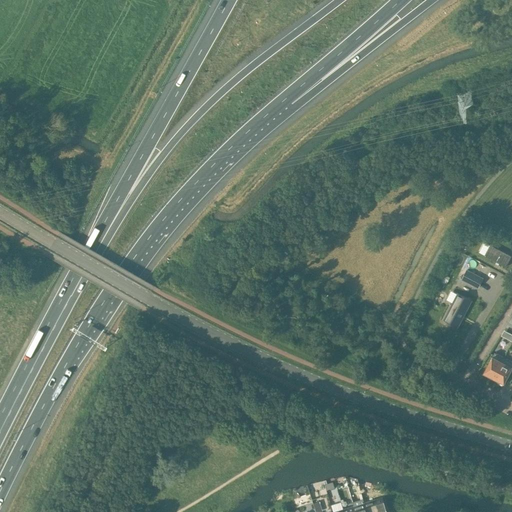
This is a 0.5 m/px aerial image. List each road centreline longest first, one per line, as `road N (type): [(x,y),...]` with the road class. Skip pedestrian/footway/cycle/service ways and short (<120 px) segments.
road 1 (tertiary): [(511,448),(305,377),(181,317),(0,212)]
road 2 (motorway): [(340,0),(232,83),(160,159),(82,283),(0,440)]
road 3 (motorway): [(229,0),(0,417)]
road 4 (motorway): [(0,491),(83,334),(147,238),(272,110)]
road 5 (motorway): [(272,110),(298,104),(432,0)]
road 6 (motorway): [(272,110),(401,0)]
